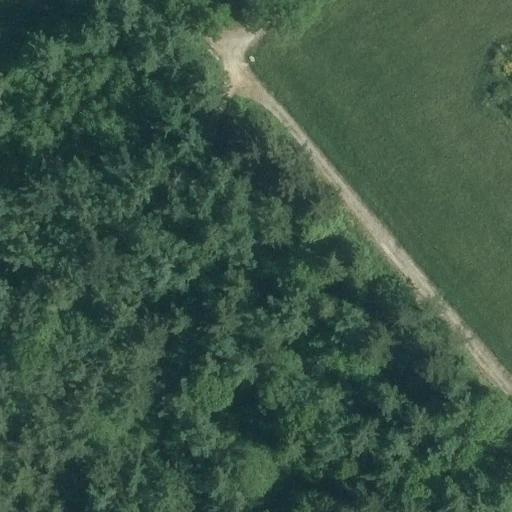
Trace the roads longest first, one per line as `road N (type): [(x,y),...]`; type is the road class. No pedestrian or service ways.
road 1 (track): [(152,511),(173,289),(227,53)]
road 2 (track): [(511,389),(227,53)]
